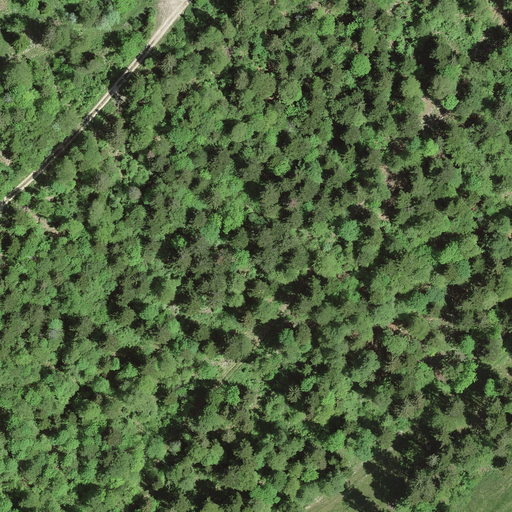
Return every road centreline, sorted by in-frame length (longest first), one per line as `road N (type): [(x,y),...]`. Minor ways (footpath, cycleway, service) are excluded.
road 1 (track): [(506,0),(466,67),(160,457),(131,511)]
road 2 (track): [(0,205),(196,0)]
road 3 (track): [(311,511),(511,350)]
